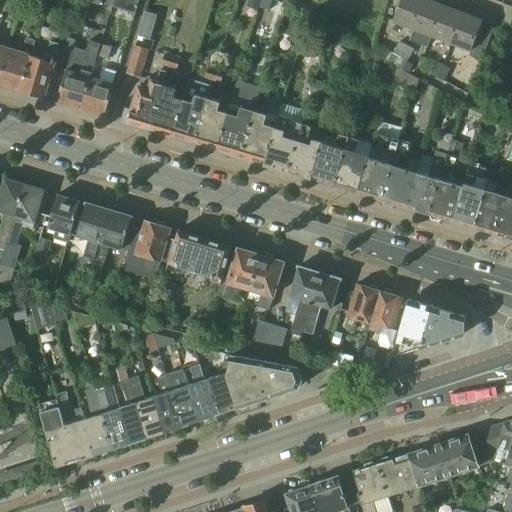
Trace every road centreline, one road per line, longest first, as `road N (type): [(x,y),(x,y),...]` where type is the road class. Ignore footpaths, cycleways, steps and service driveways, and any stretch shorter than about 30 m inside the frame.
road 1 (secondary): [(413,252),(0,128)]
road 2 (tertiary): [(73,511),(362,415)]
road 3 (tertiary): [(362,415),(511,388)]
